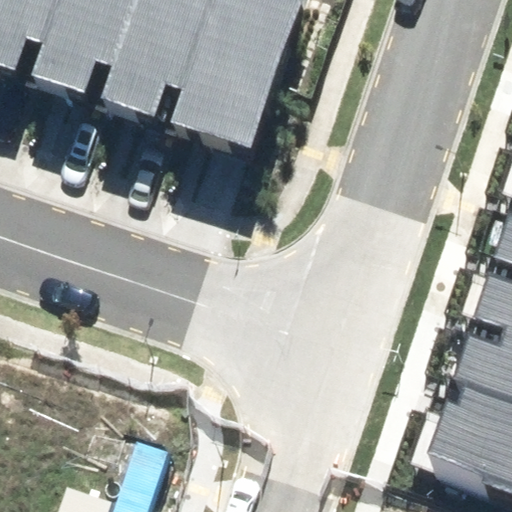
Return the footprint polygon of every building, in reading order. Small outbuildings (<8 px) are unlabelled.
[(0,0),(0,67),(19,74),(29,44),(55,53),(72,0),(0,0)] [(72,0),(55,53),(44,85),(89,100),(99,70),(123,78),(149,0),(72,0)] [(149,0),(123,78),(113,108),(159,124),(169,94),(185,100),(218,0),(149,0)] [(193,135),(254,156),(305,5),(291,0),(218,0),(185,100),(203,106),(193,135)] [(172,279),(48,235),(5,358),(129,402),(172,279)] [(511,240),(434,475),(511,501),(511,240)]
